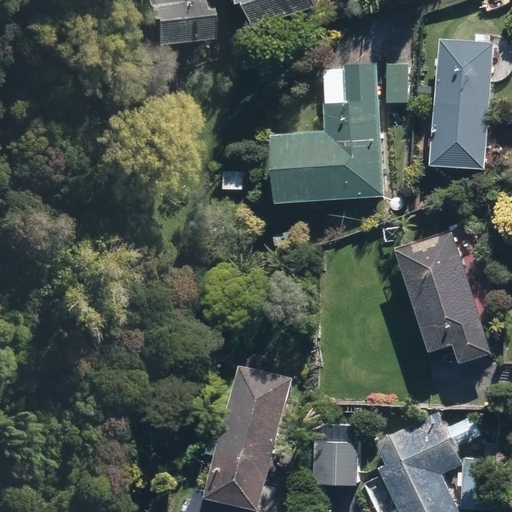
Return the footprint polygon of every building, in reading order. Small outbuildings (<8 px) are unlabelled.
[(201,0),(140,0),(146,48),(206,41),(201,0)] [(315,0),(253,0),(263,28),(319,8),(315,0)] [(498,49),(451,45),(441,164),(488,168),(498,49)] [(338,138),(288,140),(290,199),(385,195),(379,67),(356,68),(357,106),(336,107),(338,138)] [(412,69),(395,69),(395,100),(412,100),(412,69)] [(461,238),(411,253),(441,348),(464,341),(470,359),(497,350),(461,238)] [(258,511),(293,382),(250,371),(215,502),(201,498),(197,511),(258,511)] [(409,511),(461,511),(443,474),(458,467),(436,422),(388,445),(398,466),(389,470),(409,511)] [(361,447),(324,445),(323,481),(359,482),(361,447)] [(495,462),(470,462),(469,506),(494,507),(495,462)]
